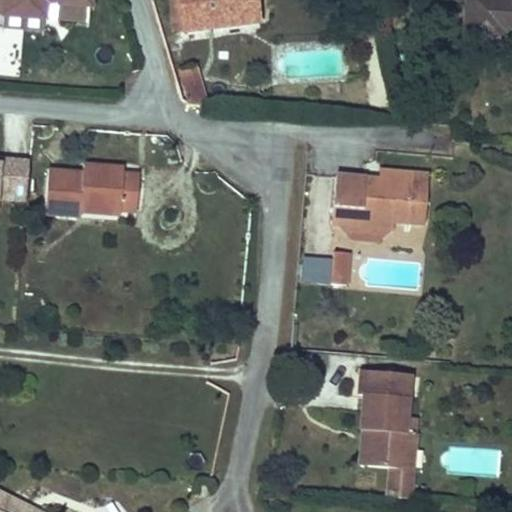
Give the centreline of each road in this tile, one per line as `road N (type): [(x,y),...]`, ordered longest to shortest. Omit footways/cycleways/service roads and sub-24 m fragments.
road 1 (residential): [(251,106),(287,158),(303,213),(291,356),(257,487)]
road 2 (residential): [(251,106),(467,125)]
road 3 (residential): [(0,91),(141,107)]
